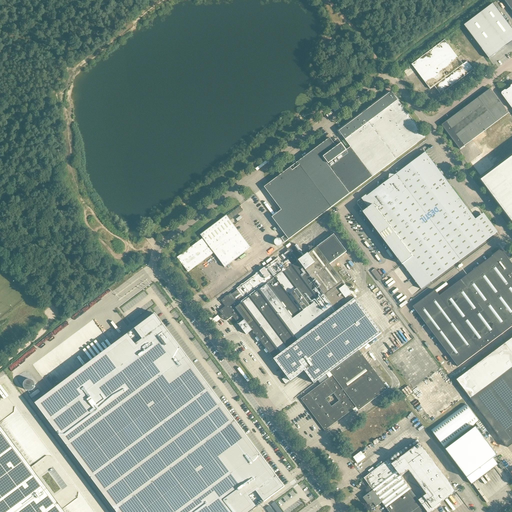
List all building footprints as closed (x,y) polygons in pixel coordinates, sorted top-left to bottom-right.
[(464,25),(489,59),(506,46),(502,41),(511,34),(511,28),(493,3),(464,25)] [(455,32),(438,45),(468,85),(485,72),(455,32)] [(426,54),(408,67),(438,107),(456,94),(426,54)] [(511,84),(511,86),(510,87),(506,90),(505,90),(501,92),(501,94),(511,108),(511,84)] [(508,113),(490,89),(441,125),(442,126),(459,149),(460,149),(472,140),(477,136),(482,133),(486,129),(491,126),(496,122),(501,119),(505,115),(508,113)] [(425,137),(391,92),(362,114),(339,131),(351,147),(347,150),(341,143),(336,146),(330,138),(297,162),(331,207),(425,137)] [(505,115),(501,119),(505,125),(510,122),(505,115)] [(501,119),(496,122),(501,129),(505,125),(501,119)] [(496,122),(491,126),(496,132),(501,129),(496,122)] [(491,126),(486,129),(491,136),(496,132),(491,126)] [(486,129),(482,133),(487,139),(491,136),(486,129)] [(482,133),(477,136),(482,143),(487,139),(482,133)] [(477,136),(472,140),(477,147),(482,143),(477,136)] [(504,146),(498,150),(505,159),(510,155),(504,146)] [(498,150),(493,154),(500,163),(505,159),(498,150)] [(497,232),(494,228),(492,225),(484,231),(425,152),(412,162),(395,175),(393,175),(393,174),(392,173),(392,174),(391,174),(391,175),(390,174),(389,174),(389,180),(367,196),(366,195),(357,201),(357,204),(363,212),(421,289),(497,232)] [(493,154),(488,158),(495,167),(500,163),(493,154)] [(511,156),(480,180),(511,222),(511,156)] [(488,158),(483,162),(489,171),(495,167),(488,158)] [(292,170),(299,165),(297,162),(290,168),(292,170)] [(483,162),(478,166),(484,174),(489,171),(483,162)] [(331,208),(299,165),(292,170),(290,168),(264,187),(281,210),(272,217),(285,235),(288,239),(331,208)] [(478,166),(473,170),(479,178),(484,174),(478,166)] [(233,217),(243,209),(240,206),(230,213),(233,217)] [(251,248),(226,215),(213,225),(211,227),(200,235),(203,238),(177,257),(188,272),(214,253),(225,267),(251,248)] [(225,306),(219,311),(221,313),(220,314),(221,316),(220,316),(222,318),(224,319),(225,318),(227,321),(233,316),(237,322),(241,319),(241,318),(242,317),(244,319),(244,320),(238,324),(246,334),(252,330),(253,331),(252,332),(254,334),(255,334),(269,352),(274,359),(283,352),(304,336),(307,334),(355,298),(330,264),(347,251),(334,234),(298,261),(289,249),(258,272),(255,274),(256,274),(252,277),(256,283),(255,284),(251,278),(248,280),(250,282),(248,284),(246,281),(236,289),(237,290),(232,294),(231,293),(221,300),(225,306)] [(458,367),(502,334),(511,326),(511,264),(511,263),(510,260),(509,261),(500,249),(500,250),(493,255),(439,296),(435,290),(413,307),(458,367)] [(375,268),(371,271),(378,281),(382,278),(375,268)] [(274,359),(286,376),(282,379),(286,385),(304,371),(314,384),(318,381),(359,350),(381,333),(355,298),(307,334),(304,336),(283,352),(274,359)] [(134,328),(135,329),(35,403),(116,511),(250,511),(264,502),(285,487),(155,313),(134,328)] [(511,338),(457,379),(472,398),(471,399),(507,447),(511,443),(511,338)] [(359,410),(388,389),(359,350),(318,381),(321,384),(301,399),(325,430),(327,429),(352,410),(356,407),(359,410)] [(35,382),(34,381),(33,381),(32,380),(31,380),(30,379),(29,379),(28,379),(27,380),(26,380),(25,381),(25,382),(24,383),(24,384),(24,385),(24,386),(24,387),(24,388),(25,389),(26,389),(27,390),(28,390),(29,391),(30,391),(31,391),(32,390),(33,390),(34,389),(34,388),(35,387),(35,386),(35,385),(35,383),(35,382)] [(29,395),(32,399),(41,392),(38,388),(29,395)] [(431,431),(444,447),(479,421),(466,404),(431,431)] [(63,511),(0,427),(0,511),(63,511)] [(472,484),(497,465),(498,465),(493,458),(497,455),(476,427),(445,450),(467,478),(472,484)] [(391,464),(388,460),(364,478),(373,490),(363,497),(365,500),(372,510),(382,502),(383,504),(389,511),(430,511),(441,504),(440,503),(456,491),(420,443),(391,464)] [(361,451),(353,457),(358,464),(366,457),(361,451)] [(282,511),(275,501),(266,508),(268,511),(282,511)]
